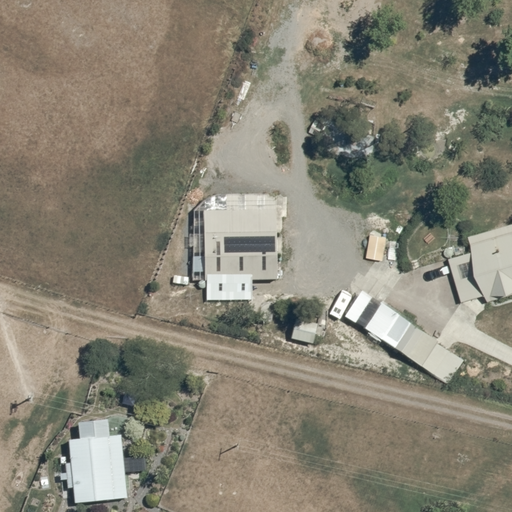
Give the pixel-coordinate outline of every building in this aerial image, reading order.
[(274,282),(276,211),(203,209),(201,280),(274,282)] [(511,224),(466,237),(470,253),(447,259),(459,305),(480,299),(480,303),(511,294),(511,224)] [(462,361),(378,302),(359,328),(443,387),(462,361)] [(511,358),(467,347),(460,376),(511,389),(511,358)] [(124,500),(118,437),(65,442),(71,505),(124,500)]
